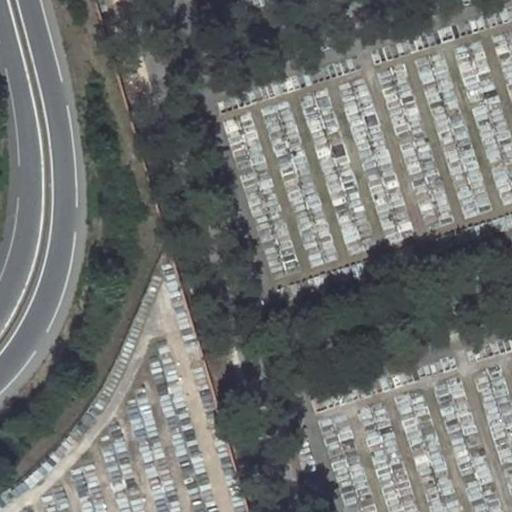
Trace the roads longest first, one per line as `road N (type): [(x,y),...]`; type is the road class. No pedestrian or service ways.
road 1 (trunk): [(0,372),(56,263),(55,92),(29,0)]
road 2 (trunk): [(0,25),(20,100),(26,215),(0,305)]
